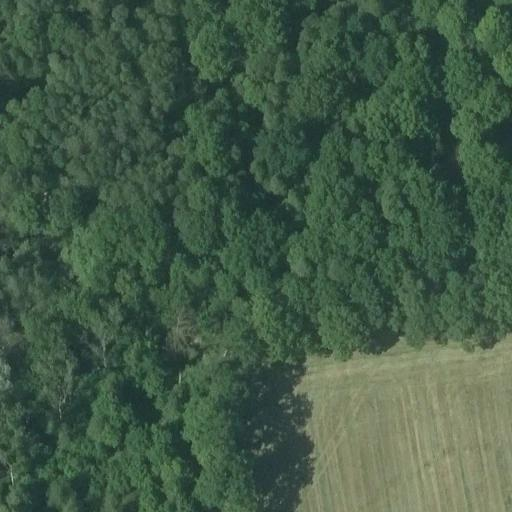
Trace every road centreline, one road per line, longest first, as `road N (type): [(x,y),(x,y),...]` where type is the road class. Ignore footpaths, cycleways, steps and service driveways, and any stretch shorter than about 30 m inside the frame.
road 1 (track): [(0,153),(199,349),(221,511)]
road 2 (track): [(199,349),(511,300)]
